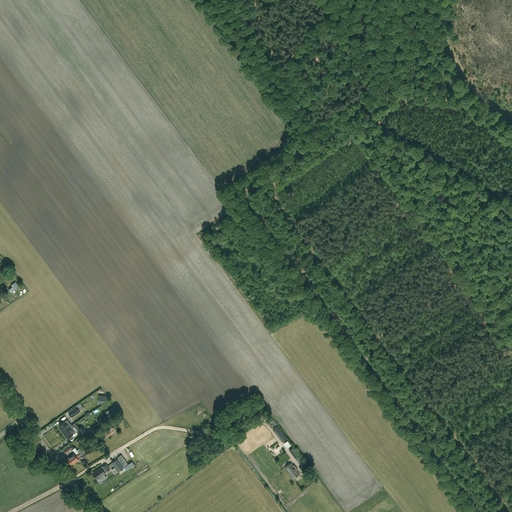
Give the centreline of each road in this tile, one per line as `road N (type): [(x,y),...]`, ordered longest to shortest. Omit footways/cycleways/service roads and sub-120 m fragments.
road 1 (track): [(478,511),(245,194),(317,137)]
road 2 (track): [(317,137),(216,0)]
road 3 (track): [(448,43),(317,137)]
road 4 (unclassified): [(93,511),(0,386)]
